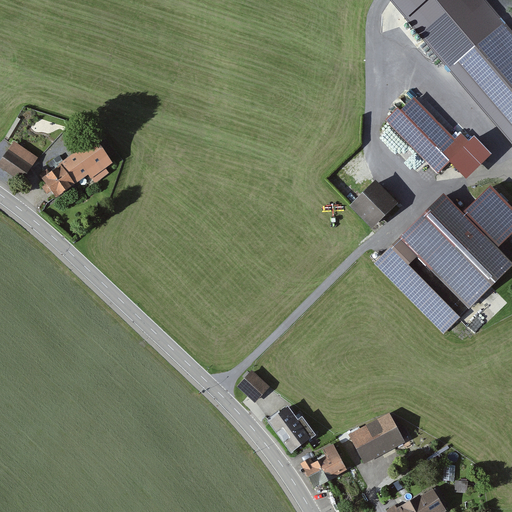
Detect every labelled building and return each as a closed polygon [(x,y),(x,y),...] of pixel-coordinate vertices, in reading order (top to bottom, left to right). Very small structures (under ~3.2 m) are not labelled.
[(511,33),(503,23),(482,0),(401,0),(400,1),(455,64),(511,129),(511,33)] [(414,97),(401,110),(398,108),(385,120),(438,174),(470,143),(461,134),(455,139),(414,97)] [(395,129),(384,136),(390,147),(397,143),(395,140),(400,138),(395,129)] [(65,164),(45,178),(58,196),(79,182),(79,183),(91,175),(93,179),(115,164),(98,139),(64,162),(65,164)] [(39,158),(15,142),(0,165),(0,167),(23,182),(39,158)] [(380,181),(354,207),(374,228),(401,203),(380,181)] [(444,194),(374,263),(444,334),(461,318),(409,265),(418,256),(469,309),(511,266),(511,262),(498,248),(511,234),(511,207),(491,185),(463,213),(444,194)] [(269,386),(252,371),(239,384),(256,400),(263,393),(269,386)] [(291,407),(271,422),(294,454),(319,436),(306,418),(301,421),(291,407)] [(392,415),(352,436),(367,464),(407,442),(392,415)] [(314,459),(304,464),(317,489),(350,471),(337,446),(325,452),(329,458),(317,464),(314,459)] [(457,491),(465,491),(466,481),(457,481),(457,491)] [(445,511),(447,511),(446,510),(448,509),(435,487),(421,496),(420,495),(400,507),(398,509),(396,505),(386,510),(387,511),(445,511)]
